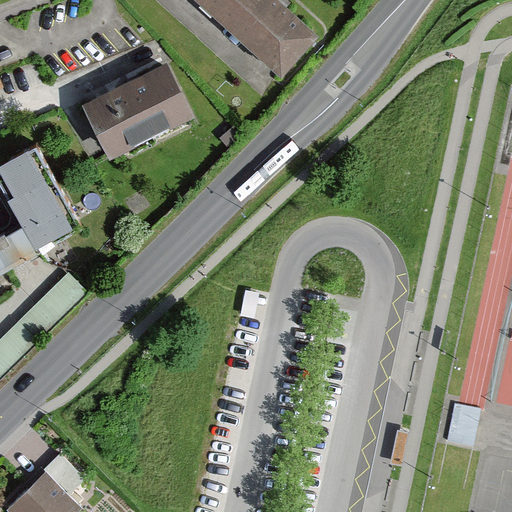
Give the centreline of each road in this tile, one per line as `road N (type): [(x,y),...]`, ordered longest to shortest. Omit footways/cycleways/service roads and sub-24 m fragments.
road 1 (primary): [(406,0),(338,82),(0,423)]
road 2 (unknown): [(0,113),(56,95),(92,151)]
